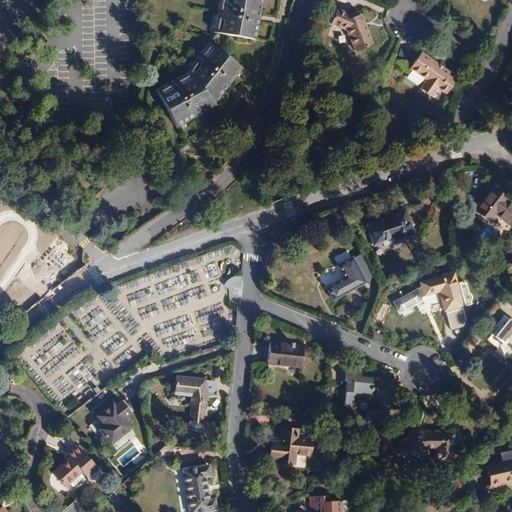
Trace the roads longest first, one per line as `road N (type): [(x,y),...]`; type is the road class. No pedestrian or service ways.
road 1 (residential): [(304,0),(262,133),(212,188),(88,277)]
road 2 (unknown): [(80,239),(120,157),(108,0)]
road 3 (residential): [(256,221),(472,150)]
road 4 (residential): [(241,511),(232,443),(249,300)]
road 5 (residential): [(424,371),(249,300)]
road 6 (residential): [(88,277),(256,221)]
road 7 (residential): [(0,391),(31,398),(36,410),(28,486),(36,511)]
